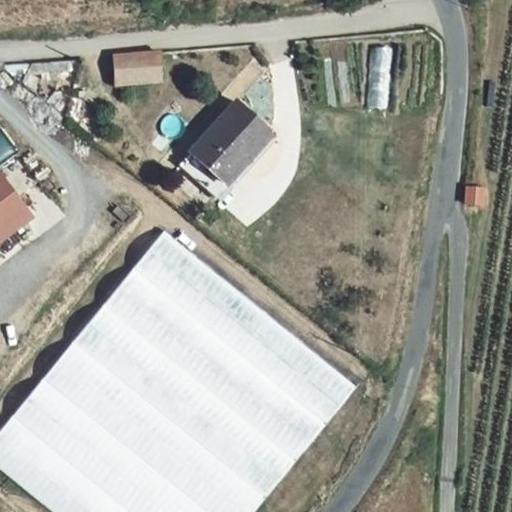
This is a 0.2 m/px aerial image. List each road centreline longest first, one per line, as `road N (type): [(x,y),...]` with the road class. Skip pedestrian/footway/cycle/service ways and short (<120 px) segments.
road 1 (unclassified): [(422,0),(344,20),(0,53)]
road 2 (tertiary): [(443,192),(409,383),(359,488),(339,511)]
road 3 (unclassified): [(443,192),(457,241),(449,511)]
road 4 (tertiary): [(443,0),(457,96),(443,192)]
